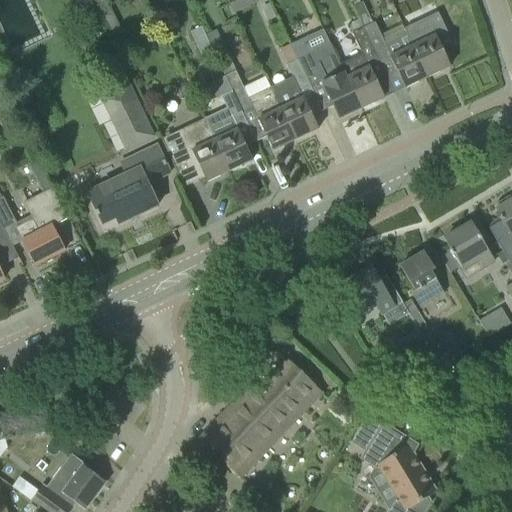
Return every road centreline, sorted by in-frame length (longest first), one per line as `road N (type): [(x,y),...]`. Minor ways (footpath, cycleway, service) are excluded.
road 1 (unclassified): [(140,294),(511,118)]
road 2 (unclassified): [(118,511),(165,429),(170,398),(167,356),(140,294)]
road 3 (residential): [(466,511),(470,476),(450,381),(511,362)]
road 4 (unclassified): [(0,362),(140,294)]
